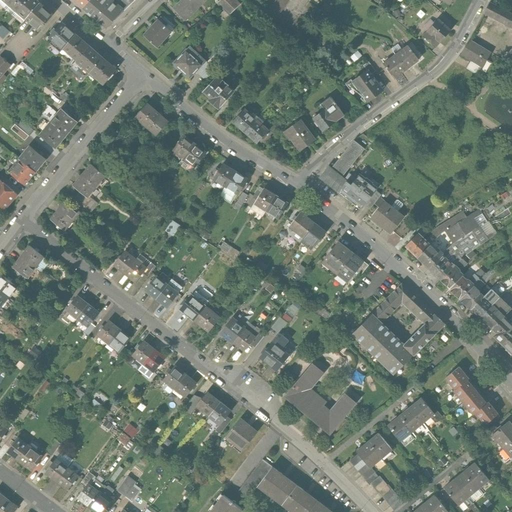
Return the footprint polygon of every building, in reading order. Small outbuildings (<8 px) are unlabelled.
[(35,0),(18,0),(12,7),(26,19),(39,3),(35,0)] [(110,0),(109,2),(106,0),(90,0),(84,7),(108,27),(123,11),(112,0),(110,0)] [(112,0),(123,11),(124,12),(135,0),(112,0)] [(178,0),(173,6),(185,19),(204,0),(178,0)] [(235,0),(221,0),(218,4),(229,15),(240,5),(235,0)] [(289,0),(276,0),(262,20),(271,27),(289,0)] [(319,10),(309,2),(283,37),(293,44),(319,10)] [(53,15),(39,3),(26,19),(40,31),(53,15)] [(330,7),(325,3),(319,12),(324,16),(330,7)] [(483,14),(511,28),(511,14),(489,3),(483,14)] [(160,16),(157,19),(164,26),(167,23),(160,16)] [(439,18),(423,36),(435,47),(451,30),(439,18)] [(164,26),(157,19),(143,34),(156,46),(170,31),(164,26)] [(51,37),(64,48),(76,34),(63,23),(51,37)] [(89,45),(76,34),(64,48),(77,60),(89,45)] [(491,53),(469,40),(460,55),(471,62),(481,68),(482,68),(486,61),(491,53)] [(407,44),(395,54),(406,69),(418,60),(407,44)] [(76,61),(90,73),(103,57),(89,45),(77,60),(76,61)] [(189,45),(173,62),(188,76),(194,70),(204,59),(189,45)] [(216,52),(207,62),(204,59),(194,70),(202,78),(222,57),(216,52)] [(394,78),(406,69),(395,54),(382,63),(394,78)] [(0,57),(0,78),(4,74),(13,64),(2,55),(0,57)] [(117,69),(103,57),(90,73),(104,84),(117,69)] [(493,64),(486,61),(482,68),(481,68),(479,72),(486,76),(493,64)] [(363,66),(367,70),(370,75),(375,72),(368,62),(363,66)] [(479,72),(481,68),(471,62),(466,69),(477,75),(479,72)] [(336,72),(340,76),(347,67),(343,64),(336,72)] [(365,99),(367,102),(382,91),(370,75),(367,70),(352,81),(357,88),(358,87),(366,98),(365,99)] [(217,75),(202,90),(209,97),(208,99),(217,107),(233,90),(217,75)] [(313,119),(322,131),(344,116),(330,98),(321,105),(324,110),(313,119)] [(135,117),(146,126),(157,113),(147,104),(135,117)] [(63,109),(52,122),(68,135),(79,122),(63,109)] [(233,121),(245,132),(257,120),(245,109),(233,121)] [(168,122),(157,113),(146,126),(156,135),(168,122)] [(22,120),(18,126),(35,140),(40,134),(22,120)] [(268,131),(257,120),(245,132),(257,144),(268,131)] [(314,140),(300,120),(283,132),(289,140),(291,139),(299,151),(314,140)] [(57,148),(68,135),(52,122),(42,134),(57,148)] [(172,150),(183,159),(194,144),(183,136),(172,150)] [(353,140),(331,168),(342,177),(364,149),(353,140)] [(205,152),(194,144),(183,159),(194,167),(205,152)] [(19,158),(22,161),(36,172),(46,160),(30,146),(19,158)] [(25,185),(36,172),(22,161),(11,174),(25,185)] [(96,169),(105,176),(108,179),(114,173),(101,162),(96,169)] [(212,179),(224,186),(234,170),(222,163),(212,179)] [(90,164),(82,175),(96,187),(105,176),(96,169),(90,164)] [(121,175),(124,172),(116,165),(113,168),(121,175)] [(351,184),(342,177),(331,168),(328,166),(319,177),(342,196),(351,184)] [(247,178),(234,170),(224,186),(237,194),(247,178)] [(360,173),(351,184),(342,196),(360,210),(364,204),(370,209),(381,194),(376,190),(378,188),(360,173)] [(88,197),(96,187),(82,175),(73,185),(80,190),(88,197)] [(0,205),(4,209),(17,194),(0,179),(0,205)] [(254,203),(266,211),(275,195),(263,188),(260,192),(256,200),(254,203)] [(511,188),(501,196),(503,199),(510,195),(511,197),(511,188)] [(75,197),(80,202),(89,209),(92,211),(97,205),(88,197),(80,190),(75,197)] [(248,195),(256,200),(260,192),(256,190),(253,196),(249,194),(248,195)] [(239,211),(247,195),(240,192),(233,207),(239,211)] [(287,203),(275,195),(266,211),(278,218),(287,203)] [(65,200),(58,209),(72,221),(80,212),(75,208),(65,200)] [(384,201),(370,218),(391,234),(405,217),(399,212),(404,205),(397,200),(392,207),(384,201)] [(84,215),(89,209),(80,202),(75,208),(80,212),(84,215)] [(266,211),(254,203),(250,209),(262,216),(266,211)] [(479,208),(467,216),(445,231),(453,244),(487,221),(479,208)] [(64,230),(72,221),(58,209),(50,218),(64,230)] [(463,210),(437,228),(431,233),(437,238),(442,233),(445,231),(467,216),(463,210)] [(294,231),(301,236),(312,222),(300,212),(289,227),(294,231)] [(487,221),(453,244),(450,247),(462,258),(467,254),(470,259),(476,255),(473,250),(497,234),(488,221),(487,221)] [(179,226),(171,222),(165,231),(173,236),(179,226)] [(325,232),(312,222),(301,236),(313,246),(325,232)] [(310,250),(313,246),(301,236),(294,231),(290,236),(299,243),(299,242),(310,250)] [(406,245),(418,257),(430,244),(418,233),(406,245)] [(217,251),(234,262),(236,259),(240,253),(223,242),(217,251)] [(321,263),(334,272),(350,251),(337,242),(321,263)] [(418,257),(429,268),(441,255),(430,244),(418,257)] [(27,246),(19,256),(34,267),(42,257),(27,246)] [(241,250),(240,253),(236,259),(242,263),(248,254),(241,250)] [(363,261),(350,251),(334,272),(347,282),(355,271),(363,261)] [(114,266),(125,274),(136,260),(125,252),(114,266)] [(429,268),(441,280),(453,267),(441,255),(429,268)] [(26,278),(34,267),(19,256),(11,266),(26,278)] [(223,265),(223,257),(214,257),(214,265),(223,265)] [(147,268),(136,260),(125,274),(135,282),(142,274),(147,268)] [(267,267),(259,261),(255,268),(262,273),(267,267)] [(368,265),(363,261),(355,271),(361,275),(368,265)] [(151,263),(147,268),(142,274),(147,277),(156,267),(151,263)] [(307,270),(300,265),(295,271),(302,276),(307,270)] [(441,280),(450,288),(462,276),(453,267),(441,280)] [(491,268),(485,273),(480,279),(485,284),(496,273),(492,269),(491,268)] [(480,269),(475,274),(480,279),(485,273),(480,269)] [(475,274),(469,280),(474,285),(479,290),(485,284),(480,279),(475,274)] [(1,275),(0,276),(0,289),(9,296),(16,286),(1,275)] [(144,290),(155,299),(167,284),(156,275),(144,290)] [(450,288),(460,299),(474,285),(469,280),(466,279),(462,276),(450,288)] [(178,293),(167,284),(155,299),(166,308),(178,293)] [(393,375),(444,324),(434,314),(433,316),(401,284),(352,334),(393,375)] [(460,299),(471,309),(484,297),(480,293),(479,290),(474,285),(460,299)] [(0,307),(9,296),(0,289),(0,307)] [(181,310),(195,321),(205,307),(192,296),(181,310)] [(66,310),(77,319),(88,305),(77,297),(66,310)] [(471,309),(480,318),(492,305),(484,297),(471,309)] [(99,314),(88,305),(77,319),(88,327),(99,314)] [(480,318),(492,329),(504,317),(492,305),(480,318)] [(325,310),(318,306),(314,313),(321,317),(325,310)] [(219,318),(205,307),(195,321),(208,332),(219,318)] [(511,324),(504,317),(492,329),(496,334),(494,336),(502,344),(511,334),(511,324)] [(222,334),(233,342),(244,328),(233,319),(222,334)] [(97,335),(108,344),(119,330),(108,321),(97,335)] [(251,334),(244,328),(233,342),(244,351),(249,345),(255,337),(251,334)] [(256,328),(251,334),(255,337),(249,345),(255,347),(264,335),(256,328)] [(130,338),(119,330),(108,344),(119,352),(130,338)] [(278,334),(259,357),(276,371),(289,355),(281,349),(287,341),(278,334)] [(511,334),(502,344),(511,353),(511,334)] [(134,356),(144,364),(155,349),(145,341),(134,356)] [(22,347),(18,344),(13,350),(17,353),(22,347)] [(166,358),(155,349),(144,364),(154,372),(166,358)] [(324,373),(312,363),(283,397),(330,435),(356,404),(344,393),(329,411),(323,406),(326,402),(310,389),(324,373)] [(163,380),(174,389),(186,375),(175,366),(163,380)] [(446,378),(455,390),(467,380),(468,379),(459,367),(446,378)] [(196,384),(186,375),(174,389),(184,398),(196,384)] [(453,391),(463,403),(477,392),(467,380),(455,390),(453,391)] [(84,394),(79,389),(75,394),(81,398),(84,394)] [(196,406),(208,416),(219,402),(207,392),(201,399),(196,406)] [(487,404),(477,392),(463,403),(473,415),(475,414),(487,404)] [(189,415),(196,406),(201,399),(198,397),(195,394),(194,395),(183,410),(189,415)] [(421,398),(410,407),(423,423),(431,416),(434,414),(421,398)] [(230,411),(219,402),(208,416),(219,425),(226,416),(230,411)] [(489,403),(487,404),(475,414),(485,425),(498,414),(489,403)] [(410,407),(399,416),(412,432),(423,423),(410,407)] [(437,411),(434,414),(431,416),(435,422),(442,417),(437,411)] [(231,420),(226,416),(219,425),(215,430),(220,434),(231,420)] [(401,440),(412,432),(399,416),(388,425),(401,440)] [(257,432),(240,419),(225,438),(242,451),(257,432)] [(106,420),(102,425),(108,429),(112,425),(110,424),(106,421),(106,420)] [(492,435),(502,447),(511,438),(511,424),(509,421),(492,435)] [(124,431),(133,439),(139,432),(129,424),(124,431)] [(457,433),(453,427),(449,431),(453,436),(457,433)] [(129,438),(123,433),(117,440),(124,445),(129,438)] [(379,434),(368,442),(381,458),(392,450),(379,434)] [(6,452),(18,461),(30,447),(18,437),(6,452)] [(511,457),(511,438),(502,447),(511,458),(511,457)] [(54,439),(45,452),(50,456),(60,444),(54,439)] [(370,467),(381,458),(368,442),(357,451),(359,453),(370,467)] [(156,443),(150,452),(158,457),(164,449),(156,443)] [(43,457),(30,447),(18,461),(32,472),(43,457)] [(359,453),(349,461),(369,485),(370,484),(378,493),(378,492),(394,511),(403,504),(388,485),(387,486),(379,476),(378,477),(370,467),(359,453)] [(44,474),(56,482),(66,468),(55,460),(44,474)] [(248,500),(257,487),(272,468),(262,460),(238,492),(248,500)] [(474,464),(464,472),(479,489),(489,481),(474,464)] [(77,476),(66,468),(56,482),(67,491),(77,476)] [(257,487),(280,505),(295,485),(272,468),(257,487)] [(80,484),(85,488),(87,484),(93,476),(88,472),(80,484)] [(464,472),(454,480),(469,497),(479,489),(464,472)] [(117,491),(125,497),(134,485),(136,483),(127,476),(117,491)] [(95,479),(89,486),(87,484),(85,488),(76,499),(87,507),(103,486),(95,479)] [(459,505),(469,497),(454,480),(444,488),(459,505)] [(105,511),(112,503),(107,499),(113,490),(108,486),(106,487),(103,485),(103,486),(87,507),(93,511),(105,511)] [(141,490),(134,485),(125,497),(132,502),(141,490)] [(311,511),(319,503),(295,485),(280,505),(289,511),(311,511)] [(223,495),(211,511),(210,511),(240,511),(242,510),(223,495)] [(446,511),(434,497),(423,505),(428,511),(446,511)] [(13,511),(17,508),(8,501),(0,511),(13,511)] [(331,511),(319,503),(311,511),(331,511)]
